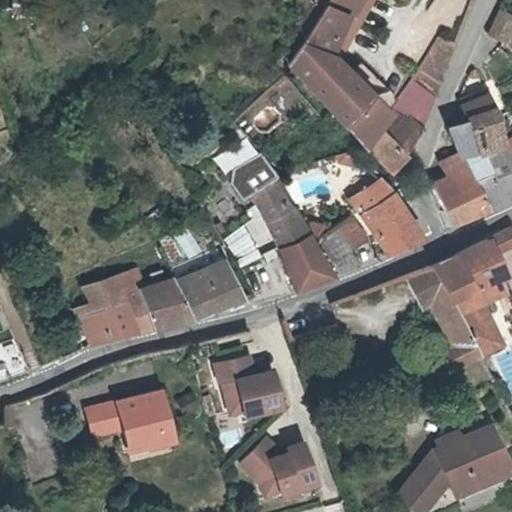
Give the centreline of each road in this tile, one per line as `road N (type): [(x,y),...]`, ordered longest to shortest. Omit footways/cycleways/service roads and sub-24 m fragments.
road 1 (residential): [(0,391),(91,354),(293,302),(435,246)]
road 2 (residential): [(435,246),(418,189),(423,154),(483,0)]
